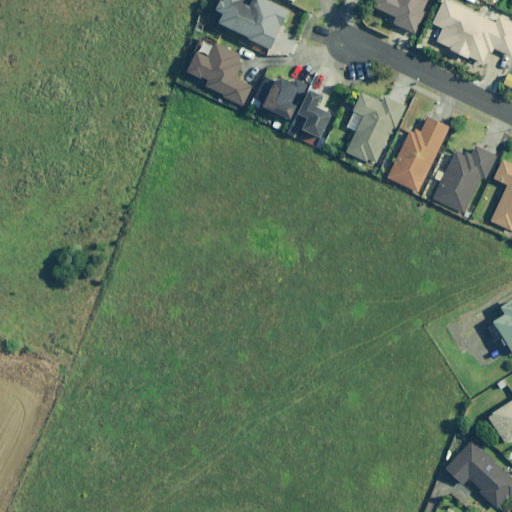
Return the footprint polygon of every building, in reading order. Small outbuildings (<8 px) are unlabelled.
[(251,0),(249,0),(225,0),(220,10),(226,13),(220,23),(272,50),(292,12),(268,0),(256,0),(255,3),(251,0)] [(430,0),(376,0),(371,12),(416,32),(430,0)] [(493,24),(446,0),(441,0),(424,34),(480,62),(488,47),(511,59),(511,56),(511,24),(496,17),(493,24)] [(246,58),(218,43),(210,57),(200,52),(189,71),(209,82),(207,86),(244,106),(254,88),(236,78),(246,58)] [(291,86),(273,77),(257,108),(287,123),(294,108),(283,102),(291,86)] [(402,109),(361,89),(351,110),(364,116),(347,152),(375,165),(402,109)] [(320,97),(309,92),(292,125),(319,138),(332,112),(316,104),(320,97)] [(447,128),(425,118),(418,133),(408,129),(387,177),(419,191),(447,128)] [(494,156),(473,147),(468,157),(454,151),(432,200),(468,216),(494,156)] [(511,165),(503,161),(495,179),(507,185),(490,221),(511,230),(511,165)] [(511,303),(491,316),(511,351),(511,303)] [(511,400),(486,417),(504,445),(511,440),(511,400)] [(496,511),(511,494),(511,477),(470,441),(445,469),(493,511),(496,511)]
